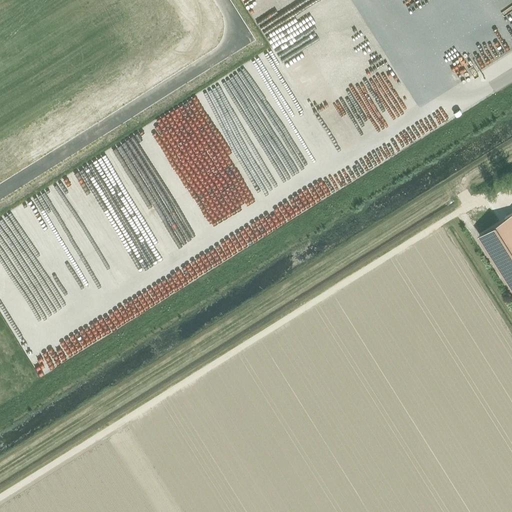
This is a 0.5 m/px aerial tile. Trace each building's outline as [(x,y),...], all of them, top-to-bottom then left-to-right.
[(500,11),(498,7),(492,9),(497,20),(508,16),(511,13),(511,8),(511,6),(500,11)] [(493,37),(501,54),(511,49),(503,32),(493,37)] [(332,68),(345,67),(345,58),(331,59),(332,68)] [(362,144),(377,135),(373,128),(358,138),(362,144)] [(493,199),(505,195),(503,189),(491,193),(493,199)] [(511,213),(479,234),(511,286),(511,213)]
